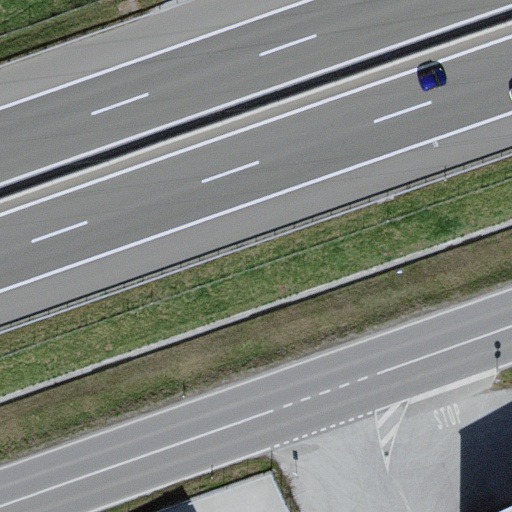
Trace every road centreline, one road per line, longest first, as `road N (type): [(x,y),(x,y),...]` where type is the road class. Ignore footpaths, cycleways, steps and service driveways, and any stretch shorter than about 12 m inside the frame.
road 1 (tertiary): [(0,503),(511,323)]
road 2 (motorway): [(0,254),(511,76)]
road 3 (motorway): [(414,0),(0,144)]
